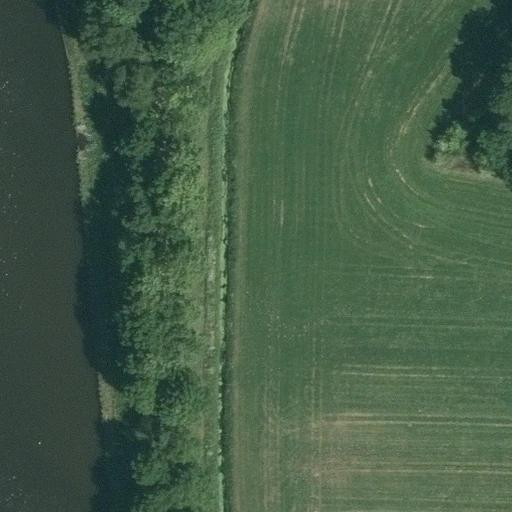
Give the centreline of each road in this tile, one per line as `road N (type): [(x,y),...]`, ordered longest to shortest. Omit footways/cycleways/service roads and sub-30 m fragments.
road 1 (track): [(162,379),(162,0)]
road 2 (track): [(168,511),(162,379)]
